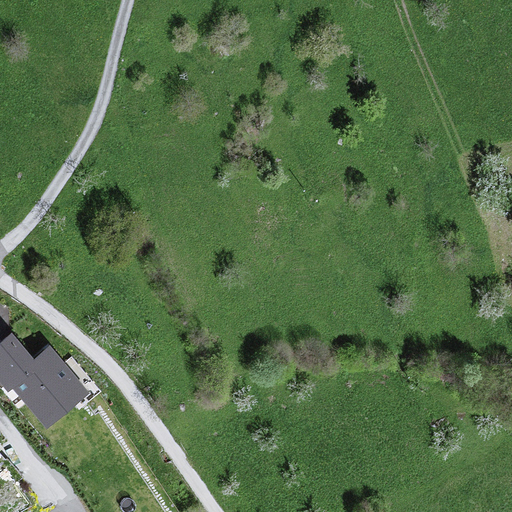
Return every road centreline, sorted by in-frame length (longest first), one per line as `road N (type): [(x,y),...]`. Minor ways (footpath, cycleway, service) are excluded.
road 1 (track): [(0,278),(77,338),(152,419),(216,511)]
road 2 (track): [(127,0),(93,123),(33,219),(0,247)]
